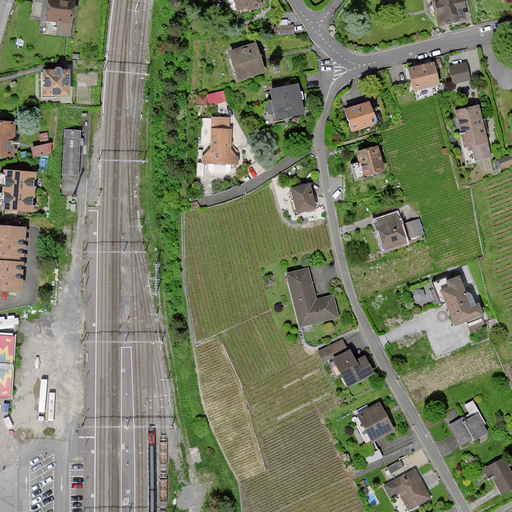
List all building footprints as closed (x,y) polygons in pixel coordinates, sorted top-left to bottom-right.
[(49,0),(49,1),(49,2),(48,14),(47,20),(59,21),(57,34),(71,35),(74,17),(75,17),(76,5),(74,5),(74,0),(49,0)] [(235,0),(238,12),(264,6),(262,0),(235,0)] [(459,0),(433,0),(440,25),(464,19),(459,0)] [(295,24),(275,26),(275,34),(295,33),(295,24)] [(256,45),(232,52),(239,78),(264,71),(261,61),(260,57),(256,45)] [(434,64),(410,70),(414,88),(438,83),(434,64)] [(465,64),(451,67),(454,82),(468,79),(465,64)] [(58,70),(44,70),(44,95),(69,95),(69,70),(58,70)] [(300,97),(297,84),(271,89),(274,102),(268,103),(270,113),(276,111),(277,119),(304,113),(300,97)] [(225,101),(223,90),(208,94),(210,103),(225,101)] [(208,94),(198,94),(197,104),(208,105),(208,94)] [(372,111),(370,104),(347,111),(353,129),(372,123),(370,117),(373,116),(372,111)] [(483,125),(478,106),(457,111),(465,147),(472,145),(476,159),(490,156),(483,125)] [(82,130),(65,129),(63,174),(78,175),(81,154),(86,154),(91,111),(83,110),(82,130)] [(0,153),(14,154),(16,120),(0,118),(0,153)] [(230,118),(212,118),(212,147),(204,156),(204,162),(238,164),(238,158),(234,153),(230,150),(232,129),(230,129),(230,118)] [(48,133),(40,134),(41,144),(32,146),(35,157),(52,153),(54,141),(49,142),(48,133)] [(384,169),(377,147),(359,153),(367,175),(384,169)] [(39,170),(6,169),(6,173),(1,172),(0,184),(4,185),(4,191),(0,191),(0,204),(5,205),(4,208),(35,211),(39,170)] [(315,208),(309,184),(292,188),(298,212),(315,208)] [(408,239),(402,221),(379,228),(386,247),(408,239)] [(419,236),(415,223),(407,226),(411,238),(419,236)] [(0,286),(24,288),(28,226),(0,224),(0,286)] [(315,297),(308,269),(287,274),(300,327),(338,317),(333,296),(316,300),(315,297)] [(466,293),(459,277),(447,281),(450,288),(443,291),(449,307),(456,324),(481,314),(478,306),(475,307),(469,292),(466,293)] [(343,339),(319,351),(324,362),(334,358),(349,350),(343,339)] [(353,355),(350,350),(349,350),(334,358),(349,386),(373,374),(364,356),(356,361),(353,355)] [(385,415),(379,403),(358,415),(373,442),(394,430),(385,415)] [(448,420),(461,416),(459,409),(445,413),(448,420)] [(487,432),(477,415),(466,421),(464,417),(449,425),(456,437),(461,446),(487,432)] [(511,487),(511,473),(504,458),(484,469),(488,478),(493,476),(499,487),(502,493),(511,487)] [(400,461),(388,468),(393,477),(406,470),(400,461)] [(423,483),(415,469),(385,485),(391,497),(400,492),(409,509),(431,498),(423,483)]
